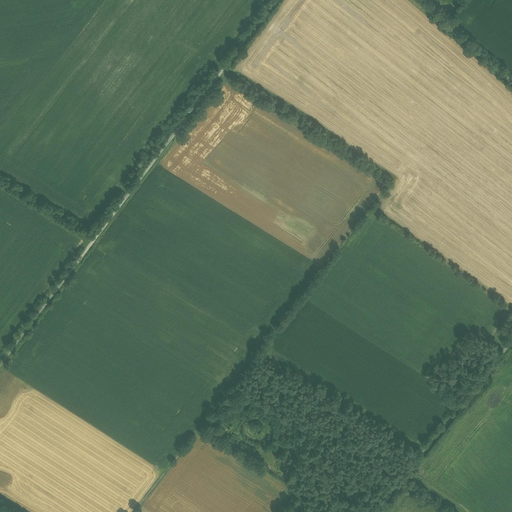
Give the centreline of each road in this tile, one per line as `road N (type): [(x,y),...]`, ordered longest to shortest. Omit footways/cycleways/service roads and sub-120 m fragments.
road 1 (residential): [(283,0),(0,360)]
road 2 (unclassified): [(511,345),(391,511)]
